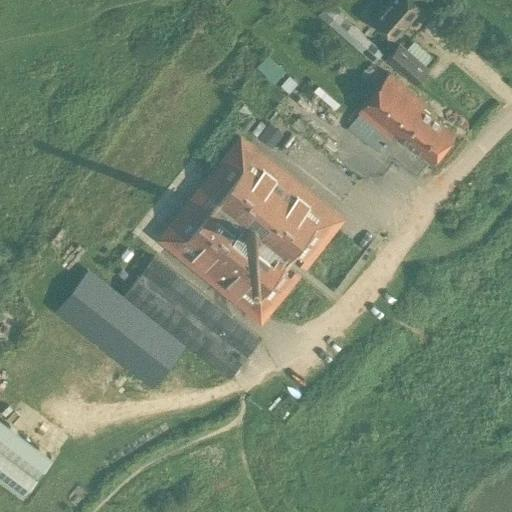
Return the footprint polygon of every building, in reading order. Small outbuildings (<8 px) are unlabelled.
[(415,0),(386,0),(371,17),(393,36),(421,5),(415,0)] [(355,27),(336,11),(329,20),(347,36),(355,27)] [(370,40),(362,49),(374,60),(382,51),(370,40)] [(429,67),(407,47),(399,40),(384,57),(415,84),(429,67)] [(274,80),(284,67),(267,52),(256,64),(274,80)] [(388,72),(358,109),(389,133),(393,129),(430,159),(453,131),(415,101),(419,96),(388,72)] [(289,75),(281,85),(289,91),(297,82),(289,75)] [(270,123),(259,136),(271,146),(282,132),(270,123)] [(254,303),(293,254),(326,212),(242,146),(170,235),(254,303)] [(257,336),(153,255),(124,292),(228,374),(257,336)] [(127,272),(121,267),(118,272),(124,277),(127,272)] [(153,382),(182,344),(86,269),(57,306),(153,382)] [(0,417),(0,476),(22,493),(51,455),(0,417)]
